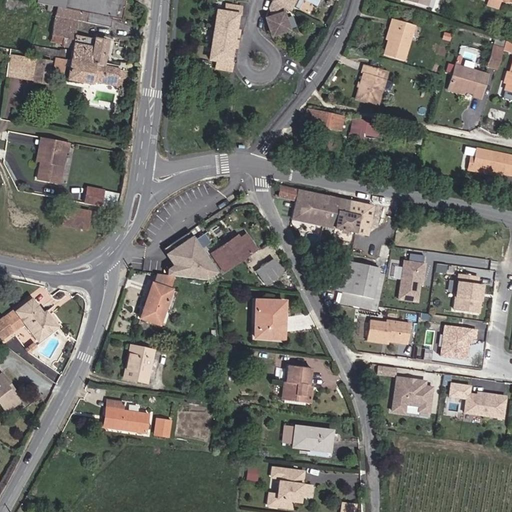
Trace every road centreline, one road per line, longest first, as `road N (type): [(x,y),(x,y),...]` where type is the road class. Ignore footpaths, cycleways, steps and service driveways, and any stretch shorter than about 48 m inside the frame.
road 1 (tertiary): [(5,511),(92,347),(104,257)]
road 2 (tertiary): [(263,167),(511,217)]
road 3 (residential): [(511,277),(492,374),(341,352)]
road 4 (unclassified): [(341,352),(266,203),(263,167)]
road 5 (residential): [(355,0),(332,54),(254,166)]
road 6 (tertiary): [(140,179),(160,0)]
road 7 (unknown): [(119,241),(132,261),(150,258),(227,197),(227,164)]
road 8 (unclassified): [(375,511),(365,418),(341,352)]
